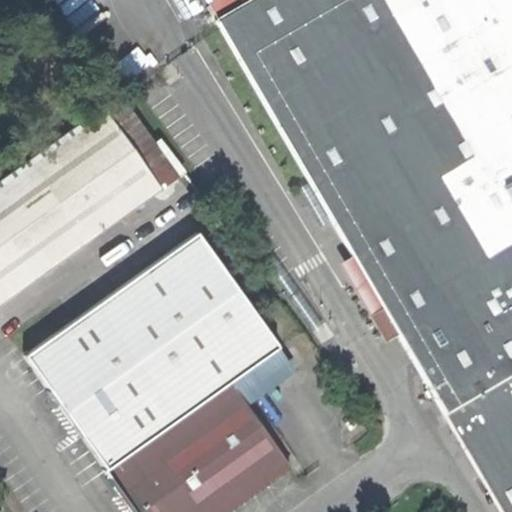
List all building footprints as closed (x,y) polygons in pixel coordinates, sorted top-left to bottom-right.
[(499,511),(511,511),(511,0),(250,0),(213,22),(499,511)] [(0,307),(158,195),(100,113),(0,184),(0,307)] [(89,450),(106,474),(229,388),(227,385),(280,349),(200,235),(24,358),(48,391),(81,439),(89,450)] [(106,474),(132,511),(229,511),(288,471),(229,388),(106,474)] [(79,441),(81,439),(48,391),(45,393),(79,441)] [(126,511),(132,511),(106,474),(102,477),(126,511)]
